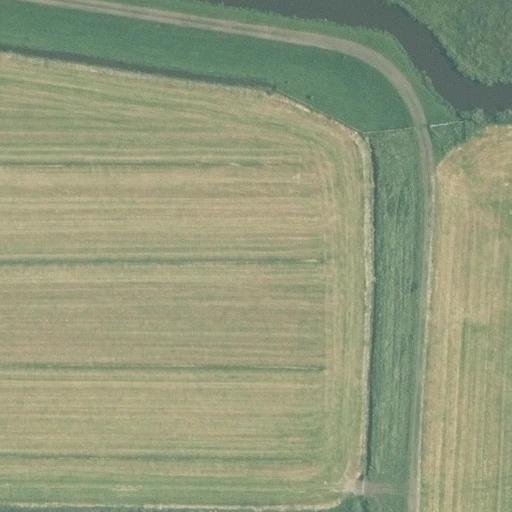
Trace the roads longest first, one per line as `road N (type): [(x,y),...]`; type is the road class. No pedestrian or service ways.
road 1 (track): [(12,0),(317,38),(361,51),(391,72),(422,129),(429,200),(412,495)]
road 2 (track): [(412,495),(0,483)]
